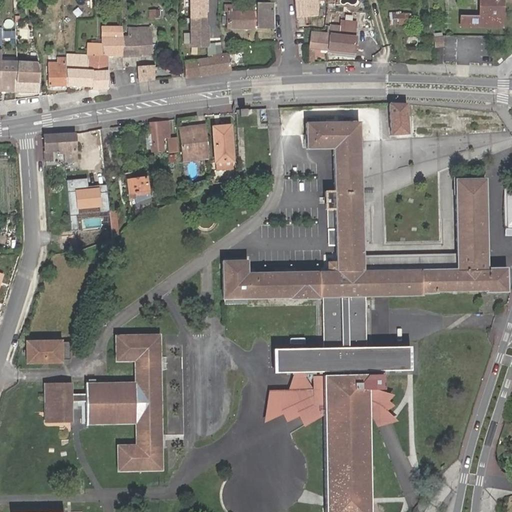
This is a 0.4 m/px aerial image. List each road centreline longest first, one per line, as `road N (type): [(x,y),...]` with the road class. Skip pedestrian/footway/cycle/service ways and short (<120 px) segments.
road 1 (tertiary): [(291,85),(26,126)]
road 2 (residential): [(26,126),(32,251),(0,355)]
road 3 (tertiary): [(511,92),(291,85)]
road 4 (secondary): [(511,328),(457,511)]
road 5 (secondary): [(475,511),(511,370)]
